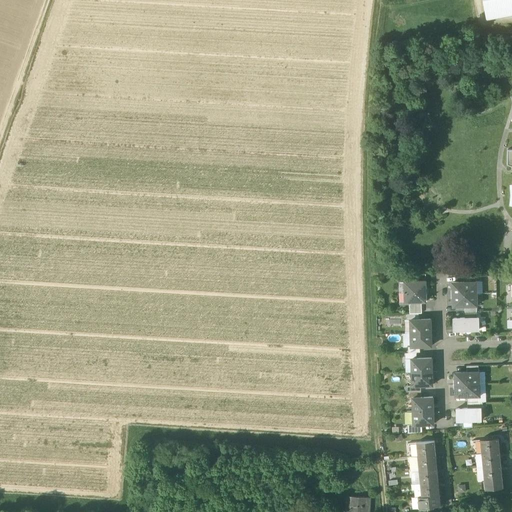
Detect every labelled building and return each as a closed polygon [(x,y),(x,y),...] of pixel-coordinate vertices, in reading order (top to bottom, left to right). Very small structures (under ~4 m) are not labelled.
[(511,0),(482,0),(486,19),(511,14),(511,0)] [(426,281),(405,282),(405,291),(404,291),(404,292),(405,292),(405,302),(409,302),(418,301),(421,301),(427,301),(427,294),(425,294),(425,288),(427,288),(426,281)] [(464,282),(452,282),(453,294),(477,294),(476,282),(464,282)] [(477,294),(453,294),(453,306),(465,306),(477,306),(477,294)] [(418,301),(409,302),(410,313),(419,313),(422,313),(421,301),(418,301)] [(465,318),(453,318),(454,331),(479,330),(478,318),(477,318),(465,318)] [(419,319),(410,320),(411,333),(431,332),(431,326),(430,319),(419,319)] [(431,332),(411,333),(411,347),(420,346),(431,346),(431,339),(431,332)] [(417,358),(411,359),(412,372),(432,371),(432,365),(431,358),(417,358)] [(432,371),(412,372),(412,385),(421,385),(432,385),(432,378),(432,371)] [(466,372),(455,372),(455,384),(479,384),(479,372),(478,372),(466,372)] [(479,384),(455,384),(456,396),(467,396),(479,396),(480,396),(479,384)] [(421,397),(413,397),(413,411),(433,410),(433,404),(433,397),(421,397)] [(468,408),(456,409),(456,421),(462,421),(463,428),(473,427),(472,420),(481,420),(481,408),(468,408)] [(433,410),(413,411),(413,424),(422,424),(433,424),(433,417),(433,410)] [(422,424),(413,424),(407,425),(408,433),(422,432),(422,424)] [(498,438),(480,440),(482,454),(500,452),(498,438)] [(434,441),(416,443),(418,456),(435,455),(434,441)] [(500,452),(482,454),(483,467),(501,466),(500,452)] [(435,455),(418,456),(419,470),(437,468),(435,455)] [(501,466),(483,467),(484,481),(502,479),(501,466)] [(326,469),(304,467),(302,485),(324,487),(326,469)] [(437,468),(419,470),(420,483),(438,481),(437,468)] [(502,479),(484,481),(485,490),(503,488),(502,479)] [(420,483),(412,484),(412,490),(414,490),(415,497),(418,497),(421,496),(421,497),(440,495),(438,481),(420,483)] [(324,487),(302,485),(301,495),(323,497),(324,487)] [(440,495),(421,497),(421,496),(418,497),(415,497),(412,497),(413,509),(419,508),(419,509),(428,508),(428,507),(434,507),(433,506),(441,505),(440,495)] [(368,511),(369,497),(348,496),(347,511),(349,511),(368,511)]
